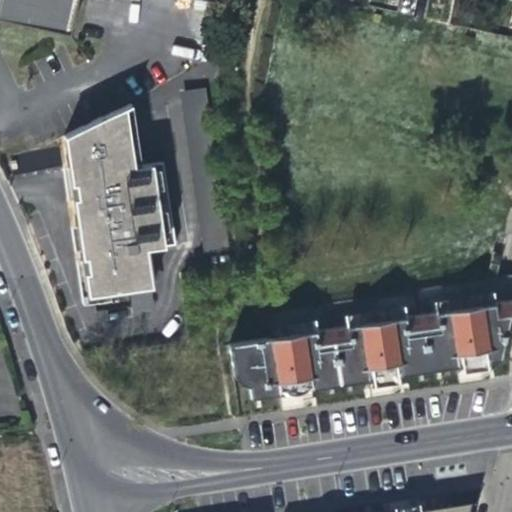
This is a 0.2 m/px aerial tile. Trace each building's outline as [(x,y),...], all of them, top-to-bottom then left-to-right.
[(0,0),(0,19),(62,33),(70,0),(197,0),(219,5),(219,0),(0,0)] [(180,93),(188,116),(210,109),(202,86),(180,93)] [(125,100),(62,133),(65,163),(81,290),(149,282),(145,248),(169,246),(158,162),(134,164),(125,100)] [(490,276),(500,274),(504,251),(496,248),(490,276)] [(511,272),(500,274),(498,283),(511,285),(511,272)] [(500,357),(511,304),(511,297),(484,302),(482,291),(467,293),(453,295),(454,307),(425,311),(431,360),(433,368),(461,363),(470,362),(471,366),(477,365),(484,364),(484,360),(500,357)] [(431,360),(425,311),(394,316),(392,304),(376,307),(362,309),(363,320),(334,325),(341,374),(342,381),(372,377),(373,382),(405,377),(404,372),(433,368),(431,360)] [(341,374),(334,325),(304,329),(302,318),(288,320),(273,322),(275,334),(271,334),(271,335),(264,337),(226,342),(228,356),(233,355),(236,371),(236,372),(238,377),(242,381),(247,383),(252,383),(254,394),(292,389),(315,385),(335,382),(342,381),(341,374)]
